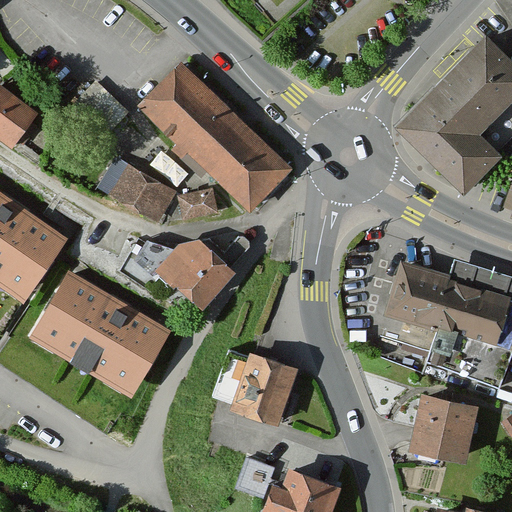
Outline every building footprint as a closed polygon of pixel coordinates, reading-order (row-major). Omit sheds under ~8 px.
[(482,137),(511,106),(511,63),(486,38),(398,126),(465,196),(504,158),(482,137)] [(143,106),(252,209),(293,166),(184,63),(143,106)] [(73,109),(104,138),(125,115),(94,86),(73,109)] [(0,140),(15,151),(39,115),(0,89),(0,140)] [(158,221),(174,191),(113,159),(97,189),(158,221)] [(216,208),(212,187),(178,194),(182,214),(216,208)] [(0,288),(25,305),(68,238),(0,194),(0,288)] [(237,234),(221,252),(233,263),(249,244),(249,237),(243,233),(237,234)] [(195,240),(191,236),(170,241),(166,246),(142,236),(129,258),(148,274),(152,270),(168,284),(170,281),(197,305),(233,263),(221,252),(201,234),(195,240)] [(448,279),(402,264),(385,317),(429,332),(422,353),(428,355),(425,365),(500,389),(511,351),(511,281),(454,263),(448,279)] [(132,399),(171,330),(67,272),(28,340),(132,399)] [(280,420),(299,362),(252,347),(250,352),(228,345),(214,391),(234,397),(231,404),(280,420)] [(478,409),(422,396),(410,451),(466,464),(478,409)] [(511,421),(511,420),(501,426),(511,443),(511,421)] [(275,469),(244,459),(233,491),(264,501),(275,469)] [(330,511),(342,479),(291,461),(285,479),(277,476),(266,505),(281,511),(280,511),(330,511)]
